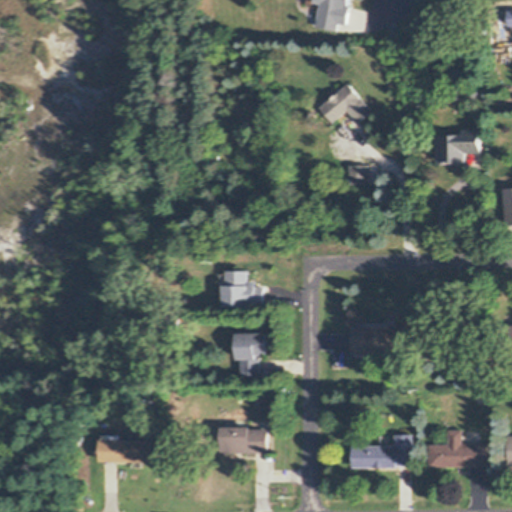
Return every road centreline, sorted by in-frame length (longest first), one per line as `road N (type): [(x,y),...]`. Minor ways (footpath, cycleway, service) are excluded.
road 1 (residential): [(314,276),(306,511)]
road 2 (residential): [(511,261),(329,265),(314,276)]
